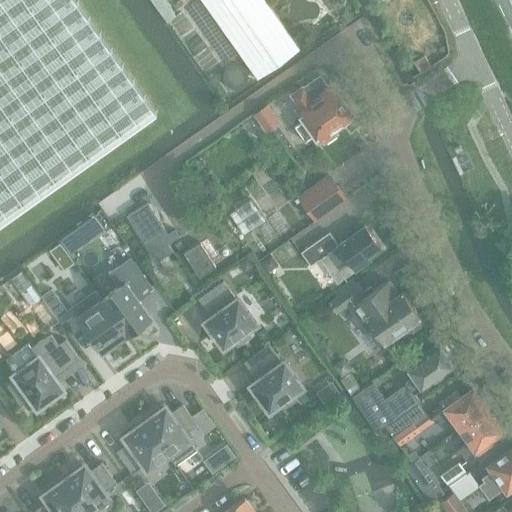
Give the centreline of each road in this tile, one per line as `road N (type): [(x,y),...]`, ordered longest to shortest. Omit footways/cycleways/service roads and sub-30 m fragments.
road 1 (residential): [(511,375),(452,291),(393,122),(472,56)]
road 2 (residential): [(0,480),(173,356),(253,462)]
